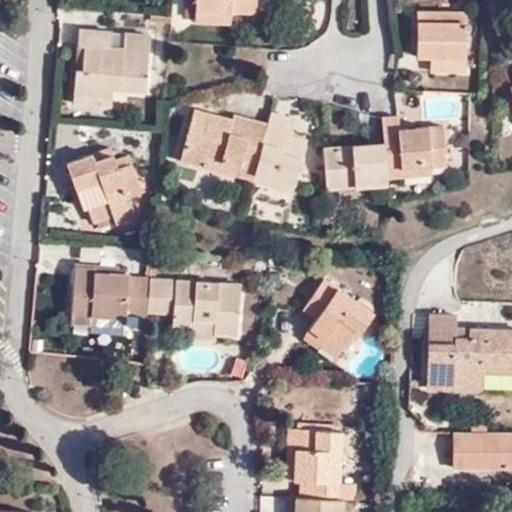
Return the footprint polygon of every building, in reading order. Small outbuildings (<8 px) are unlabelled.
[(196,0),(196,23),(230,24),(230,12),(256,13),(256,0),(196,0)] [(442,24),(442,14),(417,13),(417,24),(442,24)] [(465,14),(442,14),(442,24),(417,24),(417,57),(430,57),(438,57),(438,73),(465,73),(465,14)] [(150,36),(125,33),(124,49),(111,48),(112,32),(79,29),(78,46),(86,46),(84,70),(76,69),(74,96),(112,98),(113,90),(145,93),(150,36)] [(124,49),(125,33),(112,32),(111,48),(124,49)] [(86,46),(78,46),(76,69),(84,70),(86,46)] [(111,107),(112,98),(74,96),(73,103),(111,107)] [(238,176),(252,180),(255,174),(268,125),(234,116),(232,121),(231,125),(225,123),(226,119),(195,109),(180,160),(202,166),(205,157),(240,166),(238,176)] [(255,174),(295,185),(307,142),(286,135),(290,118),(271,112),(268,125),(255,174)] [(386,174),(386,178),(404,177),(404,169),(431,167),(432,167),(446,167),(443,128),(399,131),(398,118),(382,120),(384,143),(386,174)] [(354,147),(323,149),(326,189),(373,185),(372,175),(386,174),(384,143),(369,145),(370,155),(363,156),(363,151),(354,151),(354,147)] [(111,149),(94,155),(96,163),(113,157),(111,149)] [(96,163),(94,155),(67,165),(83,209),(87,207),(93,222),(112,215),(116,224),(134,216),(127,197),(124,186),(136,182),(130,163),(117,168),(114,160),(113,157),(96,163)] [(127,155),(114,160),(117,168),(130,163),(127,155)] [(202,166),(238,176),(240,166),(205,157),(202,166)] [(404,169),(404,177),(432,176),(431,167),(404,169)] [(255,174),(252,180),(294,191),(295,185),(255,174)] [(124,186),(127,197),(140,193),(136,182),(124,186)] [(147,313),(150,280),(129,278),(130,275),(96,273),(96,268),(75,266),(72,324),(91,325),(91,316),(126,318),(126,315),(147,317),(147,313)] [(325,278),(308,304),(321,313),(318,319),(316,318),(307,333),(322,345),(327,338),(343,350),(347,344),(354,333),(358,337),(375,313),(325,278)] [(241,285),(150,280),(147,313),(165,314),(166,297),(175,297),(174,315),(174,326),(194,328),(195,322),(216,323),(216,335),(238,336),(241,285)] [(166,297),(165,314),(174,315),(175,297),(166,297)] [(321,313),(308,304),(304,309),(316,318),(318,319),(321,313)] [(470,338),(470,327),(457,327),(457,314),(431,313),(430,342),(456,343),(456,337),(470,338)] [(91,316),(91,325),(91,327),(126,328),(126,318),(91,316)] [(195,334),(216,335),(216,323),(195,322),(194,328),(195,334)] [(511,329),(470,327),(470,338),(456,337),(456,343),(430,342),(428,387),(456,388),(457,370),(484,370),(511,371),(511,329)] [(352,347),(358,337),(354,333),(347,344),(352,347)] [(327,338),(322,345),(339,357),(343,350),(327,338)] [(484,389),(484,370),(457,370),(456,388),(484,389)] [(298,481),(299,428),(290,428),(289,481),(298,481)] [(341,499),(342,482),(343,431),(299,428),(298,481),(304,481),(304,498),(341,499)] [(511,432),(458,431),(454,431),(454,467),(511,467),(511,432)] [(343,499),(356,500),(357,483),(342,482),(341,499),(343,499)] [(342,511),(343,499),(341,499),(304,498),(298,497),(297,511),(342,511)]
